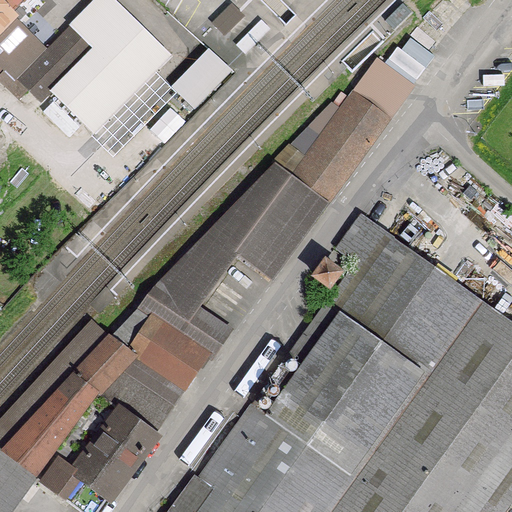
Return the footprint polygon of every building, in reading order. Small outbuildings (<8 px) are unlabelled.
[(0,0),(0,75),(4,72),(13,81),(17,77),(41,101),(52,90),(52,91),(117,26),(94,3),(71,26),(72,27),(71,29),(70,28),(50,49),(43,50),(44,48),(31,34),(30,35),(14,19),(14,18),(11,14),(25,0),(0,0)] [(160,46),(113,0),(96,0),(94,3),(117,26),(52,91),(84,123),(160,46)] [(219,81),(198,61),(172,88),(193,108),(219,81)] [(274,166),(324,202),(385,120),(354,97),(323,140),(306,126),(272,163),(275,165),(274,166)] [(202,287),(217,266),(222,270),(233,255),(235,256),(237,253),(269,277),(324,202),(274,166),(174,268),(202,287)] [(168,511),(503,511),(511,501),(511,323),(393,239),(364,218),(340,252),(355,263),(325,305),(200,479),(195,475),(168,511)] [(345,266),(329,254),(313,277),(328,288),(345,266)] [(92,321),(0,420),(0,448),(2,450),(0,453),(0,511),(9,511),(35,475),(37,476),(52,455),(98,393),(121,410),(155,435),(185,389),(184,388),(206,355),(211,358),(230,330),(190,303),(202,287),(174,268),(160,284),(141,312),(137,309),(110,338),(108,337),(92,321)] [(121,410),(98,393),(52,455),(58,459),(75,472),(121,410)] [(58,459),(42,480),(84,511),(96,511),(107,497),(108,498),(155,435),(121,410),(75,472),(58,459)]
